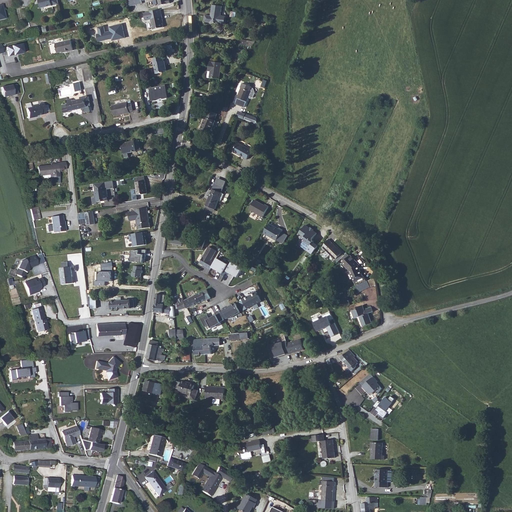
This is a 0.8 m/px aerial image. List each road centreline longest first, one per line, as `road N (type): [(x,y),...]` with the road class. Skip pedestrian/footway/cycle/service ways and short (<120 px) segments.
road 1 (unclassified): [(178,141),(365,249),(391,325)]
road 2 (residential): [(182,118),(65,138),(73,203)]
road 3 (unclassified): [(139,366),(267,370),(317,357)]
road 4 (residential): [(317,357),(337,401),(354,511)]
road 5 (unclassified): [(391,325),(511,292)]
